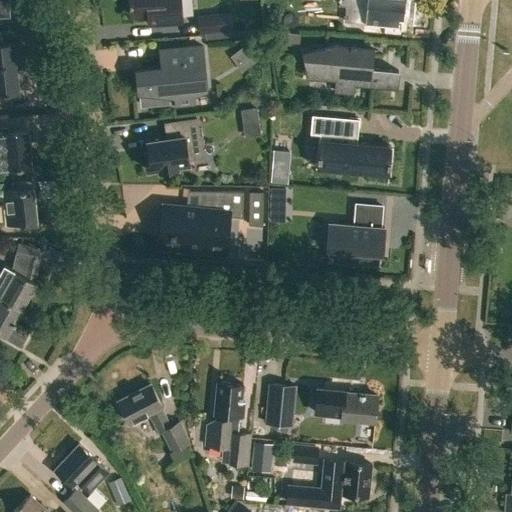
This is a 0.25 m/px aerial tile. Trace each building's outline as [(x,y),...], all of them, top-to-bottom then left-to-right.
[(129,0),(131,14),(148,12),(149,22),(182,19),(180,0),(129,0)] [(404,18),(405,0),(346,0),(346,2),(350,2),(349,3),(367,5),(367,15),(383,16),(382,28),(398,30),(399,18),(404,18)] [(233,10),(197,15),(199,33),(235,29),(233,10)] [(277,31),(276,44),(298,45),(299,33),(277,31)] [(0,41),(0,92),(19,90),(15,61),(13,40),(10,40),(0,41)] [(136,67),(138,89),(175,93),(175,101),(194,100),(193,92),(207,86),(202,43),(159,47),(161,65),(136,67)] [(374,46),(333,43),(304,50),(308,71),(334,65),(338,65),(336,89),(353,90),(355,72),(370,73),(369,82),(398,84),(399,68),(372,66),(374,46)] [(253,49),(236,54),(242,72),(259,67),(253,49)] [(256,107),(241,110),(242,119),(258,117),(256,107)] [(359,119),(312,115),(310,134),(319,135),(316,168),(389,174),(391,146),(356,143),(359,119)] [(144,151),(147,170),(158,168),(159,171),(178,168),(177,165),(189,164),(188,159),(202,157),(196,118),(165,123),(167,138),(147,141),(148,150),(144,151)] [(8,167),(30,165),(27,129),(10,131),(9,125),(0,125),(0,165),(7,165),(8,167)] [(292,181),(291,166),(276,167),(277,182),(292,181)] [(37,219),(32,178),(16,179),(17,188),(5,189),(4,187),(3,187),(2,183),(0,182),(0,198),(5,198),(8,222),(37,219)] [(287,188),(271,188),(271,206),(287,206),(287,188)] [(201,190),(199,209),(164,206),(162,233),(186,235),(185,248),(209,250),(210,238),(225,239),(227,216),(243,217),(243,191),(201,190)] [(249,191),(248,224),(262,225),(263,191),(249,191)] [(329,223),(326,250),(337,251),(336,262),(377,265),(378,254),(382,254),(384,227),(380,227),(382,206),(356,204),(354,225),(329,223)] [(0,296),(22,309),(38,282),(37,281),(44,248),(20,243),(15,267),(7,281),(8,282),(0,296)] [(0,329),(7,333),(5,335),(22,345),(30,330),(17,322),(18,320),(16,319),(22,309),(0,296),(0,295),(0,329)] [(230,466),(247,468),(249,438),(237,437),(239,420),(242,420),(244,399),(241,399),(242,382),(217,380),(214,417),(207,422),(205,449),(232,451),(230,466)] [(150,383),(118,401),(130,422),(149,412),(160,431),(163,429),(174,449),(192,439),(181,419),(172,424),(161,405),(162,405),(150,383)] [(270,384),(266,422),(291,424),(295,386),(270,384)] [(377,419),(379,396),(345,392),(346,388),(318,387),(317,403),(332,405),(343,406),(342,415),(344,415),(347,419),(353,419),(356,416),(377,419)] [(72,486),(77,480),(86,489),(105,468),(78,443),(54,469),(72,486)] [(294,443),(293,459),(317,461),(318,445),(294,443)] [(328,493),(369,496),(373,464),(347,461),(347,464),(331,463),(330,476),(328,493)] [(107,480),(117,503),(131,497),(121,475),(107,480)] [(231,485),(230,497),(243,498),(244,486),(231,485)] [(61,500),(73,511),(95,511),(99,508),(74,486),(61,500)] [(48,511),(29,494),(12,511),(48,511)] [(250,511),(238,502),(232,511),(233,511),(250,511)] [(324,511),(324,503),(287,505),(287,511),(324,511)]
